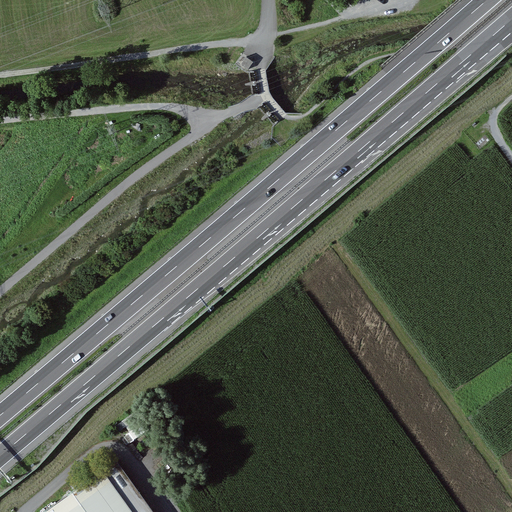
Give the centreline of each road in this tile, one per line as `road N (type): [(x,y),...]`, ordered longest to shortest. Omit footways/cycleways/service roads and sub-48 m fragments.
road 1 (motorway): [(0,457),(511,20)]
road 2 (motorway): [(491,0),(0,417)]
road 3 (track): [(267,95),(214,117),(150,104),(0,118)]
road 4 (track): [(269,36),(0,73)]
road 5 (residential): [(167,511),(131,458),(111,448),(29,511)]
